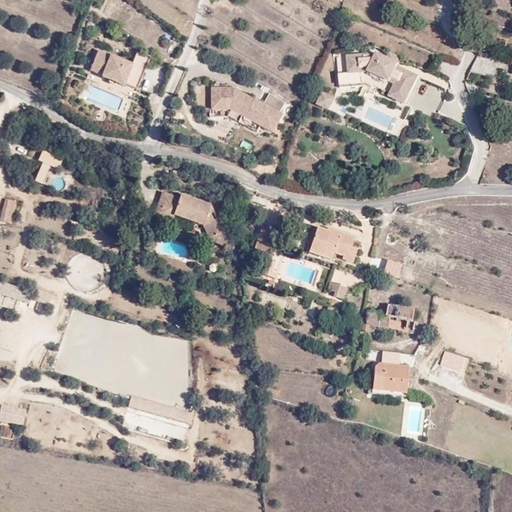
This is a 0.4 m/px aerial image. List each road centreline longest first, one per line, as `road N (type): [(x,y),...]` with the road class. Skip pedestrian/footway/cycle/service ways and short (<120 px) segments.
road 1 (unclassified): [(511,185),(327,200),(144,141)]
road 2 (unknown): [(511,404),(457,386),(408,348),(366,334)]
road 3 (unclassified): [(144,141),(102,134),(56,102),(0,83)]
road 4 (residential): [(144,141),(204,0)]
